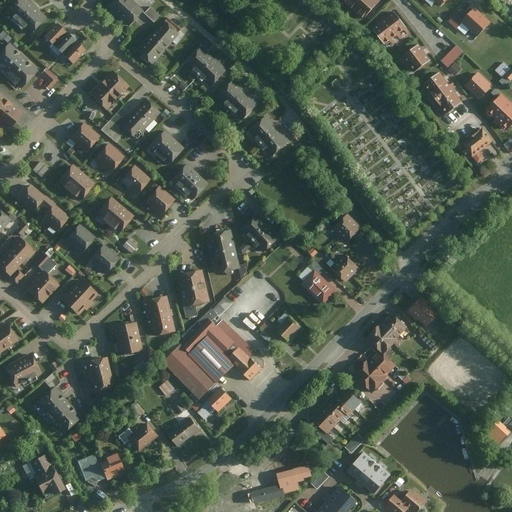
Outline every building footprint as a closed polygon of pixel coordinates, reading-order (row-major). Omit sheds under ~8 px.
[(15,0),(5,11),(17,22),(32,5),(27,0),(15,0)] [(127,0),(112,0),(106,7),(128,27),(141,13),(127,0)] [(381,2),(378,0),(341,0),(364,20),(381,2)] [(32,5),(17,22),(29,33),(44,16),(32,5)] [(160,17),(150,9),(144,16),(153,24),(160,17)] [(490,23),(474,9),(463,22),(478,36),(490,23)] [(394,13),(371,29),(386,51),(409,35),(394,13)] [(179,36),(162,20),(130,54),(147,70),(179,36)] [(44,37),(54,47),(66,34),(56,24),(44,37)] [(54,47),(63,55),(75,42),(66,34),(54,47)] [(75,42),(63,55),(72,64),(84,50),(75,42)] [(0,52),(0,67),(2,70),(20,53),(10,43),(0,52)] [(448,67),(464,52),(457,44),(440,60),(448,67)] [(419,45),(403,57),(414,74),(431,62),(419,45)] [(202,47),(185,65),(210,90),(228,72),(202,47)] [(30,64),(20,53),(2,70),(12,80),(30,64)] [(448,69),(455,75),(462,68),(455,61),(448,69)] [(495,70),(503,77),(500,80),(506,86),(511,79),(511,69),(504,61),(495,70)] [(30,64),(12,80),(21,90),(38,73),(30,64)] [(41,75),(48,82),(43,87),(47,92),(54,84),(58,81),(46,70),(41,75)] [(112,72),(88,94),(104,112),(129,90),(112,72)] [(440,72),(423,85),(445,115),(462,102),(440,72)] [(478,74),(466,86),(479,99),(491,88),(478,74)] [(232,81),(216,98),(241,122),(257,104),(232,81)] [(22,113),(0,96),(0,125),(8,131),(22,113)] [(511,106),(502,96),(488,110),(508,130),(511,125),(511,106)] [(133,141),(159,113),(143,98),(117,126),(133,141)] [(268,117),(248,133),(270,160),(290,144),(268,117)] [(99,136),(91,130),(84,123),(70,139),(78,145),(85,152),(99,136)] [(482,129),(461,145),(472,159),(492,143),(482,129)] [(184,150),(163,130),(147,147),(168,167),(184,150)] [(124,158),(115,150),(107,144),(94,160),(102,167),(112,174),(124,158)] [(472,159),(477,165),(485,159),(480,153),(472,159)] [(48,170),(38,163),(31,171),(40,179),(48,170)] [(195,174),(185,164),(169,180),(191,202),(207,185),(195,174)] [(93,182),(83,174),(74,166),(59,183),(69,191),(78,199),(93,182)] [(150,179),(143,173),(135,167),(122,183),(129,189),(136,195),(150,179)] [(56,206),(45,197),(38,191),(31,185),(18,200),(25,206),(32,212),(37,205),(46,213),(41,220),(49,227),(56,233),(69,218),(61,211),(55,206),(56,206)] [(174,199),(166,193),(158,186),(144,203),(153,209),(161,216),(174,199)] [(97,216),(107,225),(117,233),(132,215),(122,207),(112,198),(97,216)] [(0,213),(0,230),(8,221),(0,213)] [(280,240),(257,215),(240,230),(264,255),(280,240)] [(338,234),(334,237),(340,243),(343,239),(348,244),(362,230),(347,215),(333,230),(338,234)] [(23,224),(15,232),(20,237),(27,229),(23,224)] [(65,240),(73,247),(81,253),(94,237),(87,231),(79,224),(65,240)] [(232,230),(209,235),(217,274),(240,270),(232,230)] [(0,258),(0,269),(9,278),(34,253),(19,239),(0,258)] [(129,240),(123,247),(132,255),(138,247),(129,240)] [(243,252),(251,246),(247,242),(240,247),(243,252)] [(90,261),(98,268),(105,274),(119,258),(112,252),(104,245),(90,261)] [(333,261),(337,265),(332,270),(343,282),(358,268),(347,256),(342,261),(338,257),(333,261)] [(26,292),(40,305),(58,287),(46,275),(55,266),(48,258),(38,269),(43,274),(26,292)] [(325,271),(314,261),(309,266),(319,276),(325,271)] [(210,303),(202,270),(179,276),(187,309),(210,303)] [(313,272),(300,285),(323,307),(336,294),(313,272)] [(10,280),(15,285),(22,278),(18,273),(10,280)] [(80,281),(59,304),(75,319),(83,310),(87,313),(94,306),(90,302),(96,296),(80,281)] [(175,333),(167,296),(148,300),(156,337),(175,333)] [(439,314),(421,298),(407,314),(424,330),(439,314)] [(184,311),(186,319),(197,316),(196,308),(184,311)] [(211,311),(181,337),(187,344),(217,318),(211,311)] [(390,315),(365,340),(381,356),(406,331),(390,315)] [(302,330),(289,318),(275,332),(287,344),(302,330)] [(250,361),(248,359),(253,354),(223,320),(206,336),(237,369),(238,368),(240,370),(239,371),(250,382),(262,371),(252,359),(250,361)] [(120,352),(127,350),(128,356),(142,352),(135,323),(121,326),(123,333),(116,334),(120,352)] [(264,324),(260,328),(271,339),(275,335),(264,324)] [(0,355),(17,344),(5,328),(0,331),(0,355)] [(207,338),(188,356),(215,385),(234,367),(207,338)] [(178,348),(162,364),(198,401),(215,386),(178,348)] [(351,381),(369,397),(395,370),(378,354),(351,381)] [(41,377),(31,356),(6,368),(16,389),(41,377)] [(114,391),(106,359),(87,363),(95,396),(114,391)] [(53,375),(43,382),(49,390),(58,383),(53,375)] [(167,381),(159,388),(165,396),(174,390),(167,381)] [(54,388),(35,406),(61,435),(81,418),(54,388)] [(207,402),(217,413),(232,400),(222,389),(207,402)] [(361,402),(354,396),(343,408),(351,414),(361,402)] [(333,400),(310,423),(325,437),(348,414),(333,400)] [(144,413),(137,404),(133,407),(139,416),(144,413)] [(190,416),(166,433),(177,449),(201,432),(190,416)] [(145,423),(126,436),(137,452),(156,438),(145,423)] [(345,446),(352,453),(365,440),(359,433),(345,446)] [(47,449),(43,441),(35,444),(38,453),(47,449)] [(363,453),(349,471),(376,493),(390,476),(363,453)] [(105,458),(108,464),(101,467),(105,477),(122,470),(118,460),(115,454),(105,458)] [(93,455),(77,462),(86,481),(89,476),(95,481),(103,478),(93,455)] [(58,482),(53,473),(54,473),(45,457),(24,469),(29,479),(33,477),(45,501),(51,497),(63,491),(59,482),(58,482)] [(130,466),(126,457),(120,459),(124,469),(130,466)] [(215,502),(217,511),(222,511),(284,497),(283,494),(299,490),(298,485),(313,481),(310,467),(276,476),(278,486),(277,486),(278,487),(215,502)] [(318,488),(330,476),(324,470),(312,483),(318,488)] [(341,488),(319,511),(347,511),(357,502),(341,488)] [(414,511),(417,511),(425,503),(410,491),(401,502),(408,507),(414,511)] [(401,502),(394,496),(385,507),(390,511),(404,511),(408,507),(401,502)]
